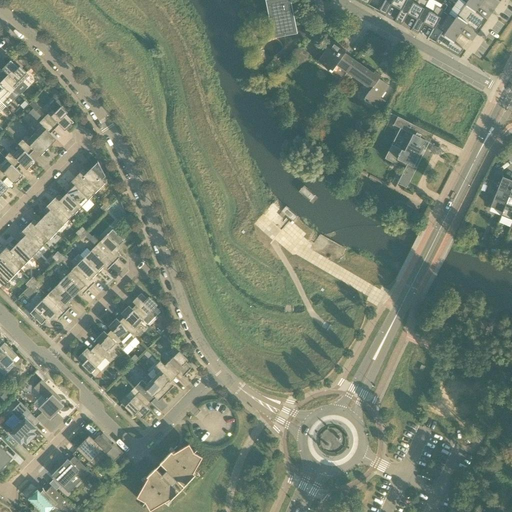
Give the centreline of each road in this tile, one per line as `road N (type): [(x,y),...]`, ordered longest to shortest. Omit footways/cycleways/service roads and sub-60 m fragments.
road 1 (residential): [(217,370),(192,334),(117,150),(38,42),(0,12)]
road 2 (secondary): [(346,414),(510,97)]
road 3 (residential): [(510,97),(342,0)]
road 4 (unclassified): [(185,403),(144,443),(130,444),(92,405)]
road 5 (residential): [(48,359),(134,270)]
